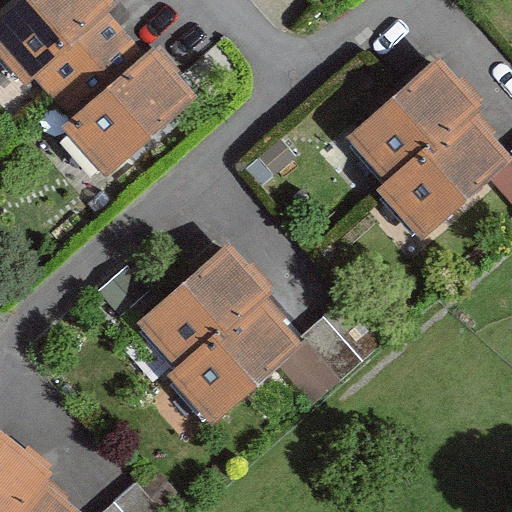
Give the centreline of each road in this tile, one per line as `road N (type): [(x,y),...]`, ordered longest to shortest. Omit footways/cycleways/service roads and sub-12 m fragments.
road 1 (residential): [(298,84),(19,329)]
road 2 (residential): [(298,84),(388,0)]
